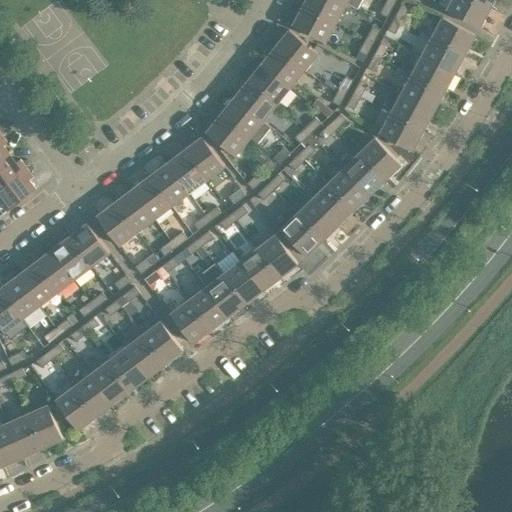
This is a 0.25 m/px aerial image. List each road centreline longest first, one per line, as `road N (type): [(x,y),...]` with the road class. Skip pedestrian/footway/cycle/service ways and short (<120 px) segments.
road 1 (residential): [(511,47),(481,111),(335,284),(291,295),(112,429),(101,454),(0,506)]
road 2 (secondary): [(204,511),(279,463),(425,336),(511,235)]
road 3 (residential): [(268,0),(189,96),(77,186)]
road 4 (residential): [(0,78),(77,186)]
